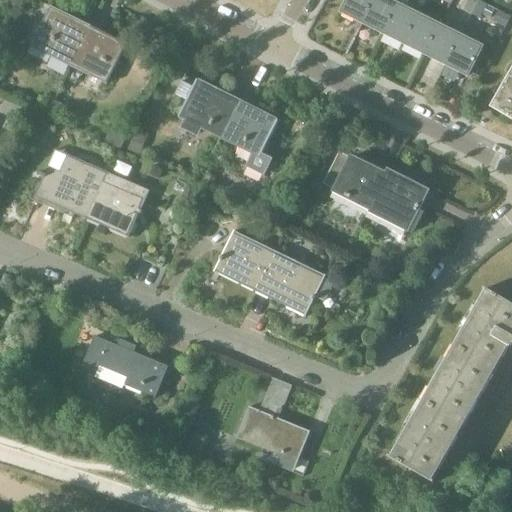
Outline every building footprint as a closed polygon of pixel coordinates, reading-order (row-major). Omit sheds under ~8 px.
[(347,0),(341,13),(362,23),(373,0),(347,0)] [(398,4),(388,0),(373,0),(362,23),(383,34),(398,4)] [(471,14),(478,0),(477,0),(466,0),(462,10),(471,14)] [(486,4),(478,0),(471,14),(480,19),(486,4)] [(398,4),(383,34),(404,44),(419,15),(398,4)] [(32,46),(71,66),(90,27),(51,7),(32,46)] [(440,26),(419,15),(404,44),(425,55),(440,26)] [(425,55),(447,66),(461,36),(440,26),(425,55)] [(117,40),(90,27),(71,66),(106,84),(123,50),(114,46),(117,40)] [(482,47),(461,36),(447,66),(468,76),(482,47)] [(511,70),(491,108),(511,120),(511,70)] [(184,74),(167,108),(188,119),(184,127),(201,136),(206,128),(221,136),(238,101),(197,80),(184,74)] [(238,101),(221,136),(252,152),(244,168),(264,177),(272,159),(262,154),(278,121),(238,101)] [(53,102),(48,112),(56,115),(60,106),(53,102)] [(145,142),(133,137),(129,148),(140,153),(145,142)] [(339,152),(322,184),(334,190),(333,193),(334,193),(335,190),(345,195),(345,196),(351,199),(352,198),(370,207),(368,211),(369,211),(386,175),(351,157),(350,158),(339,152)] [(64,166),(48,203),(49,203),(50,201),(88,218),(103,183),(103,182),(64,166)] [(386,175),(369,211),(370,210),(407,228),(403,235),(404,236),(426,192),(427,191),(388,171),(386,175)] [(202,173),(197,184),(209,190),(214,179),(202,173)] [(103,183),(88,218),(128,235),(127,237),(129,238),(139,214),(142,215),(143,212),(140,210),(148,192),(124,182),(120,190),(103,183)] [(190,185),(184,198),(192,201),(198,188),(190,185)] [(281,209),(281,210),(285,223),(301,218),(297,204),(281,209)] [(257,290),(274,254),(234,234),(235,231),(234,231),(222,257),(221,256),(219,260),(220,261),(214,272),(215,273),(216,270),(257,290)] [(315,299),(316,298),(316,296),(317,298),(324,301),(330,293),(333,283),(324,279),(326,276),(325,275),(323,278),(274,254),(257,290),(306,314),(304,317),(305,317),(314,299),(315,299)] [(511,304),(485,289),(452,345),(495,370),(508,347),(511,348),(511,345),(511,304)] [(118,346),(102,339),(94,336),(83,362),(101,370),(102,368),(131,380),(128,387),(155,399),(168,367),(129,351),(132,344),(121,340),(118,346)] [(463,426),(495,370),(452,345),(420,401),(463,426)] [(249,407),(236,439),(268,452),(266,457),(304,473),(309,462),(300,458),(310,432),(275,417),(286,389),(272,383),(260,411),(249,407)] [(463,426),(420,401),(389,457),(432,482),(463,426)] [(197,433),(193,431),(188,429),(182,441),(191,445),(197,433)]
